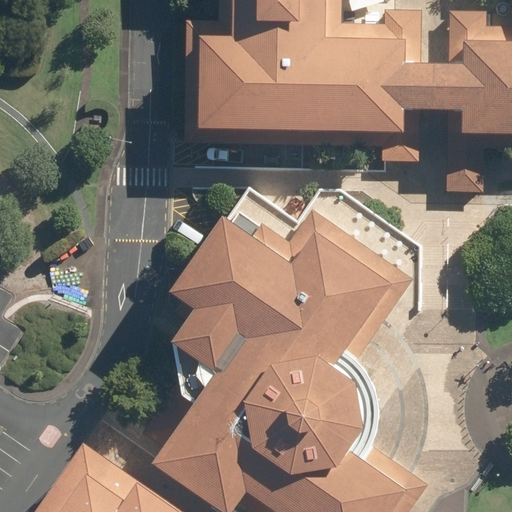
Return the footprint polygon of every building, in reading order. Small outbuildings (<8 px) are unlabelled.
[(236,0),(237,7),(204,7),(202,97),(394,101),(394,87),(394,27),(394,8),(327,7),(326,0),(236,0)] [(476,90),(475,108),(511,109),(511,9),(480,8),(479,30),(476,90)] [(445,29),(394,27),(394,87),(444,89),(476,90),(479,30),(445,29)] [(234,367),(173,452),(247,504),(260,485),(298,511),(418,511),(438,485),(372,439),(389,415),(390,391),(390,380),(380,355),(358,339),(363,332),(413,262),(342,212),(307,261),(239,213),(192,279),(225,302),(197,341),(234,367)] [(200,511),(110,450),(66,511),(200,511)]
